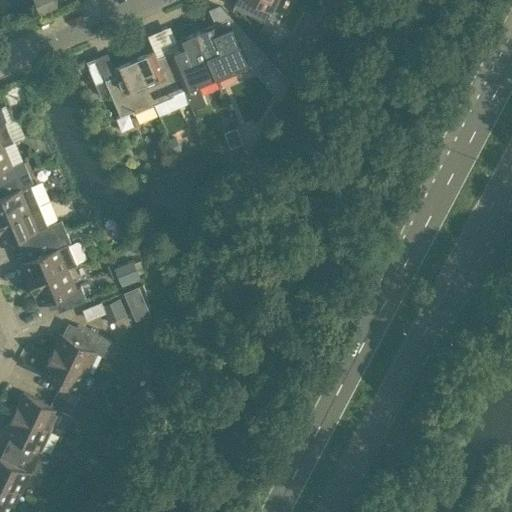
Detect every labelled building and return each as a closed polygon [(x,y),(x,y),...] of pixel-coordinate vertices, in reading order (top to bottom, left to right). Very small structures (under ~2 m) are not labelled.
[(59,12),(53,0),(35,0),(44,19),(59,12)] [(275,0),(236,0),(234,5),(264,20),(270,8),(271,9),(275,0)] [(323,0),(320,8),(328,12),(333,1),(330,0),(323,0)] [(323,22),(328,12),(320,8),(315,18),(323,22)] [(216,23),(196,31),(216,77),(236,69),(236,67),(248,62),(232,25),(220,30),(216,23)] [(306,23),(287,62),(299,68),(319,29),(306,23)] [(199,85),(216,77),(196,31),(175,40),(179,47),(168,52),(184,89),(192,108),(206,103),(199,85)] [(173,93),(184,89),(168,52),(157,56),(154,49),(133,58),(153,104),(174,95),(173,93)] [(289,80),(265,54),(251,67),(279,98),(289,80)] [(133,113),(153,104),(133,58),(113,66),(116,74),(104,79),(110,92),(120,116),(132,111),(133,113)] [(99,96),(110,92),(104,79),(94,83),(99,96)] [(0,145),(3,145),(12,141),(3,120),(6,119),(1,107),(0,107),(0,145)] [(236,129),(225,133),(232,149),(243,145),(236,129)] [(12,165),(3,145),(0,145),(0,183),(28,172),(23,161),(12,165)] [(175,151),(180,162),(186,160),(181,148),(175,151)] [(166,168),(176,163),(172,154),(162,159),(166,168)] [(0,220),(39,205),(30,184),(32,183),(28,172),(0,183),(0,220)] [(47,225),(39,205),(0,220),(0,244),(0,245),(27,234),(31,245),(65,231),(61,220),(47,225)] [(65,231),(31,245),(36,256),(20,262),(29,283),(67,267),(76,263),(67,243),(70,241),(65,231)] [(113,267),(120,283),(138,274),(131,259),(113,267)] [(75,287),(67,267),(29,283),(38,304),(46,301),(47,303),(56,306),(58,311),(86,300),(80,285),(75,287)] [(131,314),(146,308),(137,286),(122,292),(131,314)] [(102,305),(108,321),(126,314),(119,298),(102,305)] [(50,353),(87,371),(96,352),(104,356),(112,341),(76,324),(74,328),(66,330),(64,335),(60,333),(50,353)] [(77,392),(87,371),(50,353),(40,374),(77,392)] [(23,392),(13,412),(50,430),(60,409),(23,392)] [(81,393),(76,404),(83,408),(89,397),(81,393)] [(55,394),(49,405),(60,409),(70,415),(76,404),(55,394)] [(78,419),(83,408),(76,404),(70,415),(78,419)] [(132,414),(122,409),(115,422),(125,427),(132,414)] [(13,451),(46,466),(51,456),(44,452),(40,450),(50,430),(13,412),(3,432),(19,440),(13,451)] [(115,447),(107,444),(103,454),(111,457),(115,447)] [(30,472),(33,473),(41,477),(46,466),(13,451),(8,461),(0,457),(0,482),(20,492),(30,472)] [(0,507),(9,511),(10,511),(20,492),(0,482),(0,507)]
